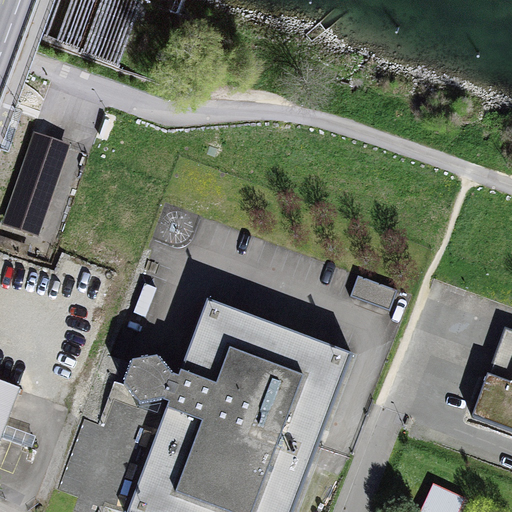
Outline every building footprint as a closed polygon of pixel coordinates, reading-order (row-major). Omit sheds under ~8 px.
[(35,234),(65,147),(37,138),(7,224),(35,234)] [(389,311),(397,292),(358,277),(351,297),(389,311)] [(178,379),(172,377),(157,360),(132,363),(123,387),(139,406),(163,402),(168,405),(127,511),(294,511),(353,357),(207,302),(178,379)] [(511,331),(504,329),(472,418),(511,432),(511,331)] [(100,377),(114,383),(122,361),(108,355),(100,377)] [(0,439),(19,389),(0,382),(0,439)] [(458,511),(465,499),(433,484),(419,511),(458,511)]
